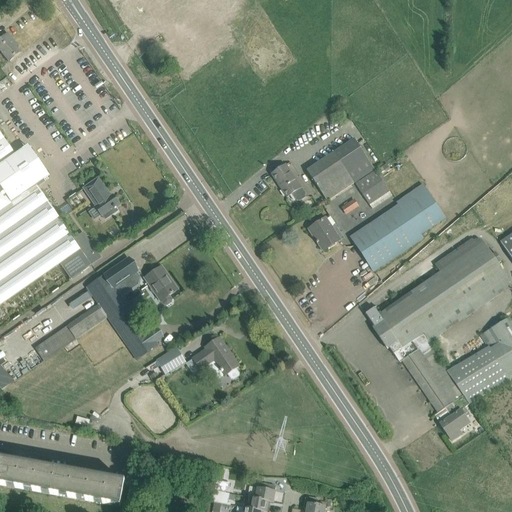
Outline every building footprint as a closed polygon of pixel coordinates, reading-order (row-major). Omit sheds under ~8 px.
[(193,0),(188,3),(196,14),(216,1),(221,9),(235,0),(193,0)] [(177,24),(196,53),(208,44),(189,16),(177,24)] [(9,62),(20,53),(12,42),(13,41),(8,35),(0,41),(0,51),(9,62)] [(44,182),(23,150),(15,156),(0,134),(0,306),(60,265),(71,281),(91,266),(47,202),(36,187),(44,182)] [(355,138),(307,170),(327,201),(375,169),(355,138)] [(287,165),(272,175),(276,181),(278,179),(279,181),(279,184),(277,185),(280,189),(281,188),(287,197),(292,194),(297,201),(300,201),(305,197),(306,195),(307,194),(287,165)] [(376,170),(356,184),(370,205),(390,191),(376,170)] [(97,207),(96,208),(102,216),(114,208),(115,210),(116,209),(116,208),(119,206),(113,196),(110,198),(107,194),(108,193),(98,179),(84,189),(97,207)] [(374,272),(399,255),(424,238),(421,235),(444,219),(422,186),(397,203),(399,206),(351,238),(374,272)] [(342,208),(346,215),(358,206),(354,200),(342,208)] [(63,215),(71,209),(68,204),(59,210),(63,215)] [(323,252),(338,241),(323,219),(309,230),(314,238),(316,238),(319,241),(316,243),(317,244),(318,243),(323,252)] [(511,234),(500,243),(511,259),(511,234)] [(440,425),(447,435),(457,429),(459,431),(469,425),(467,422),(468,421),(466,418),(469,415),(464,409),(470,405),(470,404),(508,381),(509,382),(511,380),(511,324),(509,319),(510,319),(509,318),(508,319),(509,319),(491,330),(491,329),(490,330),(481,336),(488,347),(447,372),(431,349),(434,348),(428,340),(482,302),(478,296),(506,277),(506,276),(505,277),(502,271),(502,270),(501,271),(498,265),(498,264),(501,262),(496,253),(492,256),(491,255),(491,256),(487,250),(488,250),(487,249),(483,244),(484,244),(483,243),(379,315),(374,309),(366,315),(374,327),(373,328),(387,350),(389,349),(393,355),(394,355),(400,363),(402,361),(438,414),(445,409),(451,417),(440,425)] [(128,259),(86,288),(88,292),(92,298),(98,306),(107,319),(127,349),(136,361),(157,346),(155,343),(149,334),(123,297),(140,285),(141,278),(128,259)] [(169,296),(177,291),(177,290),(175,291),(165,277),(167,276),(161,268),(145,279),(164,305),(167,306),(171,303),(172,300),(169,296)] [(236,369),(239,367),(229,353),(227,354),(218,341),(220,339),(205,349),(207,350),(193,359),(200,370),(214,361),(224,377),(228,374),(231,380),(233,380),(239,376),(239,374),(236,369)] [(167,375),(185,363),(176,349),(158,361),(167,375)] [(0,486),(120,508),(125,483),(124,482),(124,483),(0,460),(0,486)] [(214,491),(216,492),(225,493),(226,488),(229,489),(230,483),(222,482),(216,481),(214,491)] [(249,487),(248,498),(273,503),(275,492),(276,487),(260,484),(260,489),(249,487)] [(229,494),(225,493),(216,492),(214,502),(216,502),(216,505),(221,506),(221,504),(227,505),(229,494)] [(273,503),(246,497),(245,499),(244,503),(245,504),(244,508),(262,511),(266,511),(269,502),(273,503)] [(306,511),(305,511),(324,511),(326,507),(317,505),(318,499),(309,498),(305,499),(303,508),(306,511)] [(214,502),(212,511),(219,511),(221,506),(216,505),(216,502),(214,502)]
